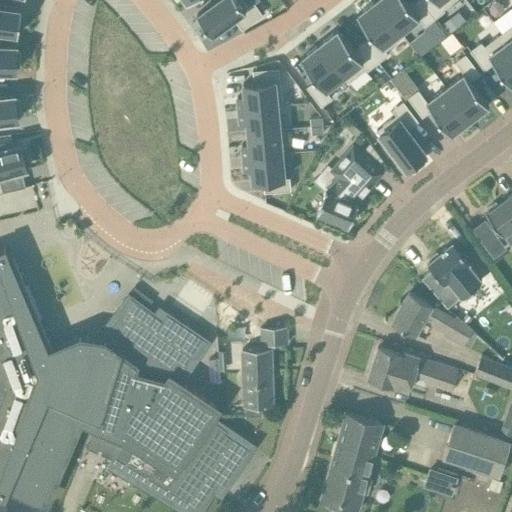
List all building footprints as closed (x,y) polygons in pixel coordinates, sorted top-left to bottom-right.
[(245,0),(215,0),(197,14),(212,34),(235,18),(242,28),(263,13),(254,1),(249,5),(245,0)] [(377,0),(375,0),(357,14),(373,34),(364,41),(379,60),(388,53),(385,49),(405,34),(402,31),(377,0)] [(406,0),(377,0),(402,31),(419,17),(425,25),(436,16),(422,0),(417,0),(411,5),(406,0)] [(422,0),(436,16),(445,9),(443,8),(452,0),(422,0)] [(0,31),(18,34),(22,9),(0,5),(0,31)] [(511,24),(502,31),(511,44),(511,24)] [(338,28),(320,43),(349,80),(366,67),(368,69),(379,60),(364,41),(354,49),(338,28)] [(476,45),(470,49),(485,68),(494,61),(511,84),(511,44),(502,31),(479,49),(476,45)] [(0,70),(15,71),(16,65),(19,65),(19,51),(16,51),(16,45),(1,45),(1,42),(0,41),(0,70)] [(310,70),(300,77),(322,105),(332,97),(326,89),(343,76),(348,81),(349,80),(320,43),(301,57),(310,70)] [(464,72),(446,86),(470,118),(489,104),(470,79),(480,72),(465,53),(455,60),(464,72)] [(244,95),(237,96),(238,108),(267,105),(283,104),(279,67),(253,69),(254,81),(243,83),(244,95)] [(387,71),(377,78),(381,84),(391,77),(387,71)] [(418,89),(408,96),(422,115),(432,108),(451,133),(470,118),(446,86),(427,100),(418,89)] [(0,121),(18,119),(17,114),(20,114),(19,99),(15,99),(15,94),(0,95),(0,121)] [(397,114),(377,129),(388,143),(385,145),(394,157),(396,155),(406,167),(410,164),(412,167),(424,158),(422,155),(426,152),(408,128),(418,120),(403,100),(392,108),(397,114)] [(267,105),(238,108),(240,120),(247,120),(248,131),(280,128),(278,105),(283,105),(283,104),(267,105)] [(322,116),(310,117),(311,125),(323,124),(322,116)] [(323,124),(311,125),(312,134),(324,132),(323,124)] [(249,143),(242,144),(243,156),(282,152),(280,128),(248,131),(249,143)] [(0,191),(4,191),(0,176),(0,174),(27,167),(25,162),(29,161),(25,147),(22,148),(20,143),(5,147),(5,143),(0,144),(0,191)] [(361,194),(383,170),(353,143),(331,168),(338,174),(340,175),(328,188),(326,187),(317,210),(318,210),(317,213),(333,220),(334,217),(349,223),(358,201),(356,200),(361,195),(361,194)] [(282,152),(243,156),(244,168),(251,167),(253,180),(264,179),(265,191),(291,189),(290,176),(285,177),(282,152)] [(486,212),(498,228),(502,233),(511,245),(511,243),(511,192),(497,204),(495,201),(487,207),(489,210),(486,212)] [(434,268),(423,278),(449,306),(462,296),(463,297),(483,280),(469,263),(471,262),(453,241),(439,253),(437,252),(429,259),(431,260),(428,262),(434,268)] [(0,492),(0,493),(5,494),(8,487),(43,502),(44,501),(44,500),(43,500),(54,472),(59,474),(59,473),(58,472),(72,438),(74,439),(74,437),(70,435),(76,419),(94,426),(87,444),(98,449),(99,446),(116,453),(111,462),(112,463),(113,462),(138,477),(136,481),(137,482),(138,481),(170,500),(169,501),(170,502),(173,498),(196,511),(200,511),(214,489),(218,483),(226,487),(230,481),(231,479),(253,447),(252,446),(251,447),(226,431),(229,426),(228,426),(228,425),(227,427),(213,417),(220,406),(219,405),(218,406),(177,378),(193,354),(198,357),(199,356),(197,355),(207,340),(208,341),(209,340),(167,311),(162,317),(147,306),(152,299),(135,287),(130,294),(129,293),(128,294),(129,295),(119,309),(117,308),(116,310),(121,313),(103,336),(102,335),(101,337),(88,335),(75,336),(73,337),(65,340),(48,347),(43,337),(37,322),(36,320),(41,318),(40,316),(39,317),(30,296),(25,283),(26,283),(25,281),(21,283),(6,248),(5,247),(3,248),(0,248),(0,492)] [(446,333),(467,344),(474,331),(470,328),(471,327),(456,314),(455,317),(432,303),(409,290),(392,321),(414,334),(425,315),(448,328),(446,333)] [(288,342),(287,326),(261,326),(262,342),(288,342)] [(451,390),(457,371),(419,357),(417,362),(403,357),(404,356),(378,346),(366,375),(408,391),(411,384),(412,384),(414,379),(451,390)] [(273,403),(271,347),(242,348),(242,350),(243,383),(244,404),(273,403)] [(511,387),(511,365),(481,354),(474,372),(511,387)] [(499,434),(511,438),(511,400),(499,434)] [(346,411),(320,500),(357,511),(363,492),(363,490),(368,492),(372,477),(368,475),(383,422),(365,417),(346,411)] [(500,472),(511,438),(499,434),(454,419),(443,454),(500,472)] [(442,491),(452,494),(458,476),(448,473),(442,491)]
